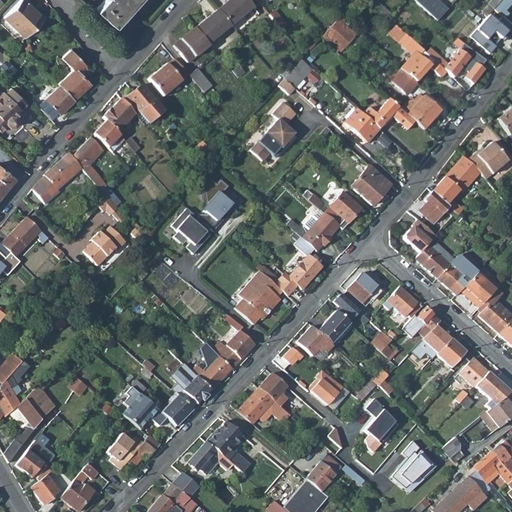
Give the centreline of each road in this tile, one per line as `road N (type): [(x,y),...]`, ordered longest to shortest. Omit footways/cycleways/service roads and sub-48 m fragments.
road 1 (residential): [(368,239),(511,57)]
road 2 (residential): [(110,511),(258,355)]
road 3 (residential): [(368,239),(511,368)]
road 4 (residential): [(258,355),(340,424),(349,460),(382,486)]
road 5 (residential): [(116,76),(0,207)]
road 6 (residential): [(258,355),(368,239)]
